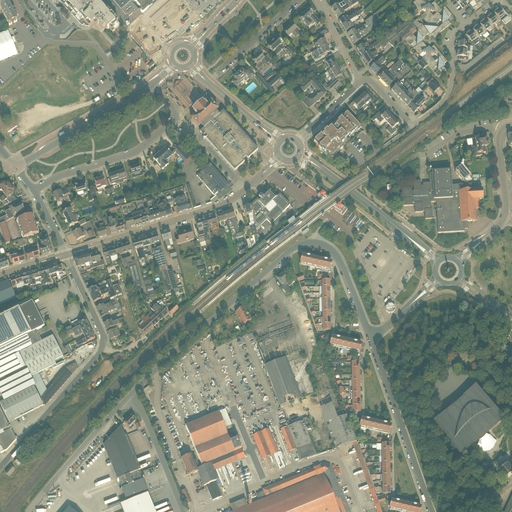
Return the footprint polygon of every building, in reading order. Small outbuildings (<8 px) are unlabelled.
[(0,0),(0,10),(1,10),(9,26),(17,21),(11,9),(8,3),(11,2),(11,1),(10,0),(0,0)] [(98,0),(58,0),(67,10),(71,14),(82,26),(84,25),(86,27),(89,27),(93,24),(97,28),(99,26),(102,30),(104,28),(107,30),(109,28),(112,32),(114,30),(119,26),(119,24),(117,21),(118,20),(116,17),(115,18),(98,0)] [(132,0),(118,0),(115,3),(121,10),(123,8),(132,0)] [(133,0),(132,0),(123,8),(121,10),(126,15),(127,14),(129,17),(133,13),(134,13),(134,14),(140,9),(139,10),(132,3),(134,1),(133,0)] [(143,13),(144,12),(147,9),(151,5),(151,4),(149,2),(147,0),(133,0),(134,1),(142,9),(141,10),(140,10),(140,11),(141,11),(142,12),(142,13),(143,13)] [(343,13),(351,8),(355,5),(359,2),(357,0),(354,0),(350,4),(348,5),(334,14),(338,19),(345,14),(343,13)] [(409,0),(410,1),(410,0),(414,0),(415,2),(412,4),(416,8),(424,1),(422,0),(409,0)] [(475,11),(482,5),(480,3),(483,0),(474,0),(473,1),(472,1),(473,1),(469,4),(475,11)] [(338,4),(331,9),(334,14),(348,5),(346,1),(339,6),(338,4)] [(421,17),(426,23),(427,21),(429,5),(427,5),(424,1),(416,8),(419,11),(419,12),(422,10),(426,10),(425,13),(421,17)] [(441,10),(434,2),(430,6),(429,5),(427,21),(432,18),(433,16),(431,14),(430,14),(430,11),(434,11),(437,14),(438,13),(441,10)] [(445,7),(441,10),(443,12),(443,16),(440,16),(440,15),(438,13),(437,14),(433,16),(432,18),(448,19),(448,18),(451,15),(445,7)] [(419,11),(416,8),(410,13),(413,16),(419,11)] [(508,16),(502,9),(502,8),(500,10),(499,10),(498,11),(497,10),(494,13),(495,14),(500,20),(502,18),(504,20),(508,16)] [(304,23),(308,28),(312,25),(313,26),(315,24),(318,27),(321,24),(313,15),(309,10),(299,19),(303,24),(304,23)] [(361,14),(359,11),(351,16),(350,14),(339,21),(342,27),(357,18),(359,16),(361,14)] [(493,26),(493,25),(495,24),(497,26),(501,22),(500,20),(495,14),(493,16),(492,15),(491,16),(490,15),(487,18),(488,20),(493,26)] [(359,21),(357,18),(342,27),(346,32),(353,27),(352,25),(359,21)] [(374,22),(370,18),(365,22),(366,25),(355,32),(354,30),(347,34),(351,39),(366,30),(372,24),(374,22)] [(424,28),(422,25),(419,25),(418,22),(418,20),(417,19),(413,23),(417,29),(419,28),(426,36),(429,33),(430,34),(432,18),(427,21),(426,23),(428,25),(429,25),(428,28),(424,28)] [(432,18),(430,34),(432,34),(434,37),(442,31),(440,27),(437,29),(433,28),(433,25),(434,26),(437,24),(432,18)] [(442,31),(450,24),(448,20),(448,19),(432,18),(437,24),(439,22),(439,21),(443,21),(442,25),(440,27),(442,31)] [(389,43),(391,46),(391,45),(394,48),(393,49),(394,49),(417,29),(408,19),(385,39),(389,43)] [(480,24),(481,25),(486,31),(488,30),(490,31),(494,27),(493,25),(493,26),(488,20),(486,22),(485,21),(484,22),(483,21),(480,24)] [(375,28),(372,24),(366,30),(351,39),(354,44),(361,40),(360,38),(375,29),(375,28)] [(300,35),(296,30),(292,25),(284,32),(288,37),(291,34),(296,39),(300,35)] [(481,25),(478,27),(477,28),(476,27),(473,29),(474,31),(480,39),(482,37),(487,33),(486,31),(481,25)] [(422,39),(425,36),(426,36),(419,28),(417,29),(415,31),(416,32),(417,33),(417,37),(414,37),(414,36),(413,35),(412,34),(406,39),(422,40),(422,39)] [(0,34),(0,61),(18,55),(8,31),(0,34)] [(33,137),(36,141),(63,118),(46,98),(93,56),(70,31),(0,93),(0,100),(33,137)] [(474,31),(471,33),(471,32),(470,33),(469,32),(466,35),(469,40),(471,42),(472,42),(474,46),(479,42),(477,41),(480,39),(474,31)] [(459,51),(467,52),(469,52),(470,46),(468,45),(468,43),(465,42),(462,38),(461,38),(461,39),(460,39),(460,40),(460,41),(460,42),(458,42),(458,46),(459,46),(459,48),(460,48),(459,51)] [(277,39),(268,47),(273,52),(271,54),(275,57),(283,49),(280,46),(282,44),(277,39)] [(315,46),(316,46),(318,50),(327,46),(324,39),(321,41),(321,40),(314,43),(315,46)] [(389,43),(385,39),(380,44),(380,43),(375,47),(377,50),(382,46),(384,49),(387,46),(386,45),(389,43)] [(405,40),(407,43),(410,46),(411,45),(414,48),(417,52),(425,45),(422,42),(422,40),(406,39),(405,40)] [(367,42),(364,44),(357,49),(362,57),(362,58),(373,49),(380,43),(378,41),(370,46),(367,42)] [(427,65),(429,48),(427,48),(425,45),(417,52),(420,55),(423,58),(422,59),(427,65)] [(295,53),(289,46),(286,49),(292,56),(295,53)] [(316,51),(318,56),(320,55),(321,57),(327,54),(327,53),(330,52),(327,46),(318,50),(316,51)] [(440,54),(436,49),(434,46),(430,49),(429,48),(427,65),(433,59),(432,57),(430,57),(431,54),(435,54),(437,56),(440,54)] [(373,50),(373,49),(362,58),(367,66),(375,61),(379,58),(373,50)] [(466,54),(467,52),(459,51),(457,51),(457,55),(458,55),(458,57),(459,57),(458,60),(468,61),(468,60),(469,55),(466,54)] [(264,64),(266,66),(270,62),(265,57),(264,59),(260,54),(253,60),(257,65),(256,67),(259,70),(260,69),(260,68),(264,64)] [(440,54),(437,56),(439,59),(438,63),(435,63),(435,62),(433,59),(427,65),(443,66),(443,64),(447,62),(440,54)] [(382,69),(380,67),(385,62),(382,58),(376,63),(370,69),(376,75),(382,69)] [(280,69),(272,60),(269,62),(277,71),(280,69)] [(331,60),(326,62),(330,70),(337,67),(334,60),(331,61),(331,60)] [(397,85),(401,82),(411,73),(400,60),(397,63),(395,65),(389,70),(383,74),(382,73),(378,77),(388,88),(394,82),(397,85)] [(438,77),(446,71),(443,67),(443,66),(427,65),(432,71),(435,68),(438,68),(437,72),(435,74),(438,77)] [(323,86),(328,92),(340,81),(338,77),(342,76),(337,67),(330,70),(327,72),(332,82),(328,86),(325,83),(323,86)] [(237,87),(240,84),(239,83),(247,76),(250,79),(255,75),(253,73),(254,72),(251,69),(250,70),(248,68),(244,72),(242,70),(234,78),(235,79),(232,82),(237,87)] [(256,77),(261,83),(265,81),(259,74),(256,77)] [(267,83),(265,81),(261,83),(272,95),(275,92),(271,87),(281,78),(278,74),(267,83)] [(320,99),(326,94),(312,78),(301,88),(304,92),(311,85),(316,90),(316,93),(308,100),(307,98),(302,102),(308,108),(312,104),(313,106),(317,102),(318,102),(320,101),(320,99)] [(394,93),(396,95),(407,83),(405,81),(405,82),(403,84),(401,82),(397,85),(391,91),(393,93),(394,93)] [(434,93),(440,88),(434,82),(429,88),(434,93)] [(398,98),(399,98),(400,99),(406,92),(405,91),(410,86),(407,84),(407,83),(396,95),(397,96),(397,97),(398,98)] [(415,91),(403,103),(405,104),(405,105),(407,107),(413,101),(422,92),(418,88),(415,91)] [(400,99),(400,100),(401,101),(402,101),(403,103),(415,91),(412,89),(407,94),(406,92),(400,99)] [(373,104),(374,105),(378,102),(370,93),(367,96),(364,93),(362,96),(359,99),(368,108),(373,104)] [(414,114),(426,102),(420,96),(416,100),(417,100),(415,102),(413,101),(407,107),(413,114),(414,114)] [(362,113),(364,110),(367,107),(368,108),(359,99),(356,102),(356,101),(349,108),(358,117),(362,113)] [(217,110),(218,109),(211,101),(206,106),(205,104),(204,105),(201,102),(193,109),(196,112),(195,113),(196,115),(191,119),(198,127),(201,125),(204,129),(201,131),(204,134),(203,134),(203,136),(204,136),(203,136),(204,136),(203,137),(203,140),(206,140),(206,139),(233,170),(236,170),(243,163),(243,161),(247,158),(249,158),(256,151),(256,149),(224,113),(222,113),(219,115),(216,111),(218,110),(217,110)] [(369,132),(370,131),(362,122),(359,125),(346,112),(343,115),(344,116),(342,118),(341,117),(337,121),(338,122),(331,128),(330,127),(327,131),(328,132),(325,135),(323,133),(314,142),(317,145),(318,144),(320,146),(318,148),(321,151),(322,150),(328,156),(329,155),(332,159),(334,157),(339,162),(342,159),(337,154),(338,153),(337,152),(339,150),(340,151),(343,148),(340,145),(344,141),(343,140),(350,134),(350,135),(352,134),(354,132),(355,133),(361,127),(364,131),(363,132),(366,135),(369,132)] [(393,118),(387,112),(382,116),(379,113),(374,117),(371,120),(369,122),(371,125),(373,122),(376,120),(380,124),(384,120),(387,123),(393,118)] [(386,130),(391,136),(396,131),(394,128),(398,124),(393,118),(387,123),(390,127),(386,130)] [(487,139),(487,137),(479,138),(481,153),(482,153),(486,153),(485,146),(488,146),(488,145),(489,145),(489,144),(490,144),(490,143),(489,143),(489,142),(489,141),(488,141),(487,141),(487,139)] [(475,139),(472,139),(472,140),(467,140),(468,146),(473,145),(474,157),(482,156),(482,153),(481,153),(479,138),(475,138),(475,139)] [(189,158),(190,157),(180,146),(180,145),(177,147),(177,146),(173,150),(170,153),(165,148),(153,159),(163,169),(168,165),(165,161),(176,153),(184,162),(189,158)] [(341,163),(349,171),(355,166),(347,157),(341,163)] [(463,182),(468,177),(471,175),(463,166),(464,165),(462,163),(460,165),(461,166),(455,171),(455,173),(463,182)] [(215,195),(227,184),(223,179),(218,174),(215,171),(216,171),(210,164),(204,169),(197,176),(202,182),(199,184),(203,188),(205,186),(214,196),(215,195)] [(139,166),(130,169),(132,175),(141,172),(141,171),(143,171),(142,167),(139,167),(139,166)] [(402,194),(400,194),(394,196),(394,201),(400,202),(402,202),(403,207),(412,206),(412,204),(413,203),(414,203),(415,213),(422,213),(422,212),(425,212),(425,220),(432,219),(432,209),(431,209),(430,202),(436,202),(438,233),(464,232),(464,229),(468,229),(467,222),(476,221),(475,209),(479,209),(479,200),(474,200),(473,190),(472,190),(471,185),(471,184),(458,185),(452,186),(451,170),(432,171),(432,173),(429,173),(430,183),(423,183),(423,186),(421,186),(420,181),(413,182),(414,191),(411,191),(411,189),(402,190),(402,194)] [(127,180),(124,171),(116,173),(120,184),(123,183),(123,181),(127,180)] [(116,173),(109,175),(112,185),(115,184),(116,185),(120,184),(116,173)] [(104,182),(105,182),(103,178),(99,179),(98,178),(94,180),(96,184),(95,184),(97,189),(106,187),(104,182)] [(0,191),(1,190),(3,193),(11,188),(8,183),(7,184),(6,183),(5,183),(0,187),(0,186),(0,191)] [(76,194),(77,193),(78,198),(86,195),(86,194),(88,194),(85,185),(78,187),(78,185),(74,186),(75,191),(76,191),(76,194)] [(194,208),(196,207),(189,185),(187,186),(194,208)] [(7,199),(13,195),(13,194),(14,194),(13,192),(14,191),(11,188),(3,193),(5,195),(0,198),(0,200),(4,206),(7,204),(5,201),(7,199)] [(55,199),(57,203),(64,199),(64,197),(68,195),(71,195),(69,188),(66,189),(66,190),(61,192),(60,191),(53,195),(54,196),(53,197),(54,199),(55,199)] [(263,193),(250,205),(256,230),(256,229),(257,231),(261,228),(259,227),(267,220),(271,224),(290,206),(279,195),(277,197),(271,190),(265,195),(263,193)] [(483,199),(483,193),(482,190),(473,190),(474,200),(479,200),(483,199)] [(184,212),(189,210),(184,196),(179,198),(184,212)] [(174,200),(178,213),(184,212),(179,198),(174,200)] [(160,202),(160,201),(158,203),(157,203),(160,211),(158,212),(160,219),(165,217),(161,205),(160,202)] [(172,215),(170,208),(170,207),(168,202),(166,203),(164,204),(161,205),(165,217),(172,215)] [(13,209),(16,215),(24,210),(21,204),(17,207),(16,204),(13,206),(14,208),(13,209)] [(246,216),(248,215),(250,224),(249,224),(251,232),(252,236),(252,237),(257,236),(256,230),(250,205),(243,208),(246,216)] [(70,209),(65,211),(65,212),(63,213),(66,220),(72,217),(71,214),(73,213),(70,209)] [(145,210),(149,223),(154,221),(151,214),(150,215),(148,209),(145,210)] [(13,216),(10,210),(5,212),(7,216),(0,219),(0,221),(1,224),(6,222),(14,218),(13,216)] [(145,210),(137,212),(140,221),(141,221),(142,225),(149,223),(145,210)] [(228,224),(232,222),(236,236),(232,238),(235,245),(246,242),(244,236),(244,237),(242,230),(239,231),(235,218),(233,211),(225,213),(227,221),(228,224)] [(135,225),(135,227),(142,225),(141,221),(140,221),(137,212),(131,214),(133,219),(129,220),(129,219),(125,220),(127,226),(130,225),(131,226),(135,225)] [(158,212),(157,212),(151,214),(154,221),(160,219),(158,212)] [(225,225),(224,221),(227,221),(225,213),(217,216),(219,223),(220,223),(221,226),(225,225)] [(31,236),(39,233),(36,227),(38,226),(36,221),(35,222),(32,215),(17,220),(23,239),(28,237),(31,236)] [(209,229),(212,228),(213,230),(215,238),(216,238),(221,236),(217,224),(215,216),(210,218),(206,219),(209,229)] [(72,226),(78,223),(76,219),(74,220),(72,217),(66,220),(69,227),(72,225),(72,226)] [(108,226),(111,235),(116,233),(115,227),(112,221),(112,218),(108,219),(110,226),(108,226)] [(207,229),(209,229),(206,219),(200,221),(204,233),(208,232),(207,229)] [(123,224),(118,226),(116,220),(112,221),(115,227),(116,233),(125,230),(123,224)] [(200,221),(196,222),(198,230),(200,235),(204,233),(200,221)] [(13,242),(6,222),(1,224),(0,224),(0,227),(1,230),(6,245),(13,242)] [(96,228),(97,231),(94,232),(96,238),(99,237),(99,238),(107,236),(105,229),(103,224),(99,225),(100,226),(96,228)] [(82,235),(79,230),(73,233),(77,241),(85,237),(84,234),(82,235)] [(169,230),(160,233),(163,242),(165,241),(167,247),(171,246),(169,240),(172,239),(169,230)] [(183,231),(177,233),(178,238),(175,239),(177,245),(194,240),(191,231),(184,233),(183,231)] [(155,263),(158,270),(159,270),(166,293),(178,289),(172,270),(168,271),(161,249),(159,243),(160,243),(157,234),(147,237),(150,246),(152,246),(153,251),(152,252),(154,260),(155,263)] [(42,237),(39,238),(42,247),(39,248),(42,256),(48,254),(45,244),(44,240),(43,241),(42,237)] [(146,255),(151,253),(150,252),(151,252),(149,246),(150,246),(147,237),(141,239),(146,255)] [(141,239),(132,242),(135,251),(137,250),(140,260),(145,258),(144,256),(146,255),(141,239)] [(118,255),(123,254),(132,251),(129,243),(124,245),(115,248),(118,255)] [(110,257),(117,256),(118,255),(115,248),(110,249),(112,253),(108,254),(109,258),(108,258),(110,264),(112,263),(112,261),(110,257)] [(32,252),(31,252),(31,249),(27,250),(28,253),(25,254),(27,260),(34,258),(32,252)] [(110,249),(103,251),(107,264),(110,264),(108,258),(109,258),(108,254),(112,253),(110,249)] [(34,258),(40,256),(38,250),(32,252),(34,258)] [(23,254),(21,255),(20,252),(16,253),(18,256),(20,263),(26,261),(23,254)] [(11,258),(13,265),(20,263),(18,256),(16,253),(11,255),(12,258),(11,258)] [(101,261),(98,253),(89,256),(92,264),(93,269),(105,265),(103,260),(101,261)] [(91,271),(90,270),(93,269),(92,264),(89,256),(83,258),(85,266),(87,272),(91,271)] [(329,270),(330,270),(332,262),(327,261),(324,260),(324,261),(310,257),(307,256),(307,257),(302,256),(300,263),(329,270)] [(0,269),(9,266),(6,259),(1,261),(0,258),(0,269)] [(84,269),(82,269),(81,267),(85,266),(83,258),(75,260),(74,261),(80,274),(85,273),(84,270),(84,269)] [(128,264),(129,267),(134,289),(142,287),(135,260),(131,261),(132,263),(128,264)] [(59,276),(63,275),(61,266),(57,267),(57,265),(53,266),(54,269),(54,271),(55,270),(56,274),(58,273),(59,274),(59,276)] [(48,268),(50,276),(52,275),(53,278),(57,277),(56,274),(55,270),(54,271),(54,269),(53,266),(48,268)] [(43,269),(47,285),(51,284),(49,276),(50,276),(48,268),(43,269)] [(41,281),(43,286),(47,285),(43,269),(37,271),(39,279),(41,278),(42,281),(41,281)] [(35,283),(39,282),(40,283),(39,279),(37,271),(32,272),(35,283)] [(125,280),(122,271),(109,276),(110,280),(112,284),(125,280)] [(30,286),(32,285),(32,286),(36,285),(35,283),(32,272),(27,274),(29,281),(30,286)] [(284,272),(280,275),(288,284),(287,285),(289,287),(294,282),(291,278),(290,279),(284,272)] [(87,273),(81,275),(83,280),(85,284),(90,282),(87,273)] [(279,281),(277,283),(287,295),(292,292),(287,286),(286,287),(285,286),(287,285),(288,284),(280,275),(277,278),(279,281)] [(21,276),(10,279),(13,288),(17,287),(17,288),(24,286),(21,276)] [(145,287),(152,285),(150,279),(143,281),(145,287)] [(0,304),(12,299),(16,297),(13,291),(8,280),(0,284),(0,304)] [(118,285),(113,287),(116,296),(122,294),(118,285)] [(107,290),(106,286),(97,290),(96,287),(88,291),(89,293),(90,295),(91,297),(107,290)] [(107,290),(91,297),(93,303),(101,299),(101,297),(108,294),(110,299),(113,298),(116,297),(116,296),(113,287),(109,289),(107,290)] [(136,295),(135,290),(130,292),(129,288),(126,288),(129,298),(132,297),(132,296),(136,295)] [(165,306),(162,303),(161,300),(155,303),(153,306),(164,318),(168,314),(162,308),(165,306)] [(0,404),(9,423),(43,406),(33,386),(35,386),(31,377),(56,365),(54,361),(63,357),(53,336),(42,342),(36,330),(44,326),(32,301),(5,315),(5,314),(4,314),(5,315),(0,317),(0,393),(4,401),(0,402),(0,404)] [(116,305),(114,302),(114,303),(111,304),(111,303),(104,306),(104,305),(96,308),(98,313),(112,307),(116,305)] [(169,312),(172,316),(178,310),(175,303),(173,306),(174,307),(169,312)] [(98,313),(101,318),(108,315),(108,313),(114,310),(120,308),(119,304),(116,305),(112,307),(98,313)] [(385,312),(389,314),(393,314),(395,310),(395,306),(391,304),(387,304),(385,308),(385,312)] [(153,306),(151,307),(150,308),(156,314),(154,315),(160,321),(164,318),(153,306)] [(251,320),(243,306),(239,310),(247,322),(251,320)] [(239,310),(235,313),(242,325),(247,322),(239,310)] [(124,318),(128,329),(134,327),(130,315),(124,318)] [(147,321),(146,319),(144,317),(143,315),(140,318),(141,319),(143,321),(139,325),(141,328),(139,329),(145,335),(154,327),(147,321)] [(153,317),(152,316),(147,321),(154,327),(160,321),(154,315),(153,317)] [(111,321),(103,324),(106,331),(107,330),(117,326),(125,322),(124,318),(112,323),(111,321)] [(76,326),(77,328),(74,329),(76,333),(89,327),(86,321),(76,326)] [(64,326),(65,330),(68,336),(73,334),(76,333),(74,329),(72,330),(69,324),(64,326)] [(108,333),(111,340),(120,336),(117,329),(118,329),(117,326),(107,330),(108,333)] [(84,337),(92,333),(89,327),(76,333),(73,334),(75,338),(83,334),(84,337)] [(85,339),(77,342),(76,343),(77,347),(95,339),(92,333),(84,337),(85,339)] [(359,352),(359,351),(360,352),(361,344),(357,343),(357,342),(354,342),(339,339),(340,338),(337,338),(336,338),(332,337),(331,339),(330,339),(329,345),(359,352)] [(511,359),(505,355),(504,358),(499,368),(506,372),(510,365),(508,364),(511,359)] [(279,407),(301,399),(287,358),(265,365),(279,407)] [(41,398),(45,406),(72,376),(71,375),(78,368),(76,363),(66,368),(66,369),(41,398)] [(505,417),(475,382),(431,420),(460,455),(505,417)] [(423,412),(431,410),(434,409),(432,402),(421,406),(423,412)] [(0,453),(7,451),(16,440),(11,429),(11,430),(0,408),(0,453)] [(225,427),(218,412),(186,426),(203,467),(197,469),(196,467),(199,466),(194,454),(191,456),(191,455),(190,455),(181,459),(188,476),(197,472),(203,487),(218,480),(214,471),(245,458),(231,424),(225,427)] [(422,430),(425,428),(419,414),(416,415),(422,430)] [(134,422),(135,425),(138,430),(141,428),(138,423),(136,420),(131,416),(124,422),(129,427),(134,422)] [(288,427),(296,449),(300,460),(316,455),(307,431),(313,429),(309,418),(307,419),(307,418),(302,419),(303,421),(288,427)] [(388,433),(389,433),(391,426),(386,425),(387,424),(384,423),(383,424),(369,421),(369,420),(366,419),(366,420),(362,419),(361,421),(360,420),(358,426),(388,433)] [(104,444),(126,498),(125,498),(125,499),(147,490),(146,490),(121,427),(121,426),(104,445),(104,444)] [(289,452),(296,449),(288,427),(281,429),(289,452)] [(279,453),(269,429),(252,436),(262,459),(279,453)] [(349,511),(342,493),(341,493),(330,467),(325,464),(320,466),(262,490),(263,492),(257,494),(259,501),(248,506),(245,499),(230,505),(232,511),(230,511),(231,511),(230,511),(349,511)] [(511,474),(511,468),(510,465),(500,473),(506,480),(511,474)] [(11,467),(5,473),(9,476),(15,470),(11,467)] [(488,476),(484,477),(484,478),(485,480),(489,479),(489,480),(489,479),(491,479),(498,477),(497,480),(498,481),(499,480),(504,482),(505,480),(504,480),(500,477),(500,478),(498,477),(497,474),(488,476)] [(216,483),(207,486),(212,501),(222,497),(216,483)] [(186,490),(181,492),(186,505),(191,503),(186,490)] [(155,511),(147,493),(141,496),(120,504),(123,511),(155,511)] [(479,499),(463,511),(470,511),(482,502),(479,499)] [(406,511),(419,511),(421,507),(416,506),(413,505),(413,506),(399,502),(396,501),(396,502),(391,501),(391,502),(389,502),(388,508),(406,511)]
